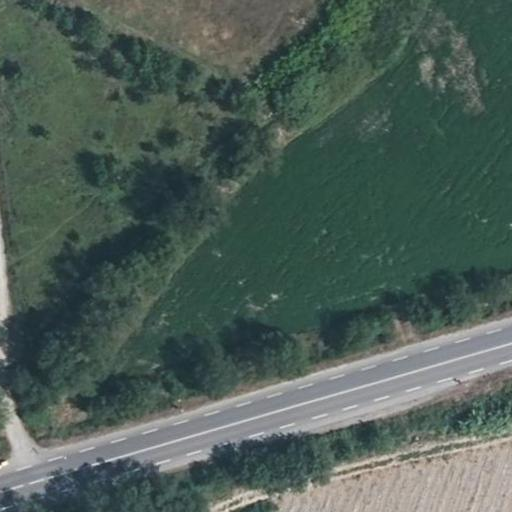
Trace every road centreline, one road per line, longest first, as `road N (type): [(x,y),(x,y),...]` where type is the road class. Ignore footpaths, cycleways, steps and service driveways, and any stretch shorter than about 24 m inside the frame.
road 1 (secondary): [(511,344),(0,495)]
road 2 (track): [(28,486),(0,322)]
